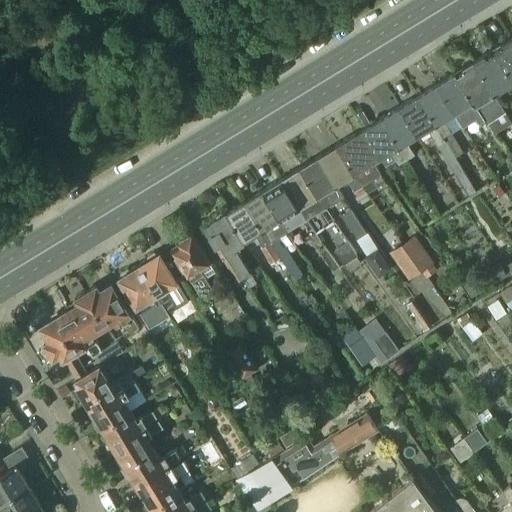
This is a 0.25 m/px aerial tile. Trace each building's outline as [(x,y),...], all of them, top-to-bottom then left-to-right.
[(511,37),(493,49),(511,78),(511,37)] [(474,61),(494,93),(511,82),(511,78),(493,49),(474,61)] [(494,93),(474,61),(457,71),(477,103),(481,112),(488,122),(505,112),(494,93)] [(477,103),(457,71),(438,83),(456,111),(466,105),(473,117),(481,112),(477,103)] [(453,130),(445,118),(456,111),(438,83),(420,94),(445,135),(453,130)] [(418,134),(429,127),(439,144),(447,139),(445,136),(446,136),(445,135),(420,94),(401,105),(418,134)] [(418,134),(401,105),(382,116),(407,156),(415,152),(408,140),(418,134)] [(407,156),(382,116),(365,127),(387,164),(397,157),(406,171),(414,166),(407,156)] [(375,160),(357,131),(339,143),(363,183),(382,172),(375,160)] [(445,136),(447,139),(457,155),(465,151),(453,132),(446,136),(445,136)] [(457,155),(447,139),(439,144),(457,172),(464,168),(457,155)] [(355,188),(363,183),(339,143),(320,154),(338,183),(348,177),(355,188)] [(345,195),(338,183),(320,154),(302,165),(326,206),(345,195)] [(308,217),(326,206),(302,165),(283,177),(308,217)] [(290,229),(308,217),(283,177),(265,188),(290,229)] [(290,229),(265,188),(247,199),(271,240),(290,229)] [(271,240),(247,199),(228,210),(246,239),(256,233),(275,264),(283,259),(278,250),(271,240)] [(385,257),(351,208),(341,215),(351,230),(352,229),(369,254),(365,256),(372,266),(385,257)] [(246,240),(246,239),(228,210),(224,213),(223,211),(216,212),(212,218),(214,220),(205,225),(238,278),(252,270),(237,246),(246,240)] [(179,240),(180,243),(173,248),(206,300),(217,293),(209,279),(217,273),(192,232),(179,240)] [(414,233),(402,242),(421,269),(422,269),(427,276),(437,269),(432,262),(433,261),(414,233)] [(357,255),(348,241),(334,250),(344,264),(357,255)] [(409,278),(421,269),(402,242),(390,250),(409,278)] [(286,245),(278,250),(283,259),(290,270),(298,281),(305,277),(286,245)] [(141,263),(164,301),(170,312),(191,299),(161,251),(141,263)] [(489,285),(506,274),(498,261),(481,272),(489,285)] [(174,319),(170,312),(164,301),(141,263),(120,276),(138,305),(146,300),(151,308),(154,307),(165,324),(174,319)] [(489,285),(481,272),(464,283),(472,296),(489,285)] [(101,288),(98,283),(88,289),(109,325),(122,316),(131,331),(140,326),(113,281),(101,288)] [(506,301),(511,297),(511,284),(500,292),(506,301)] [(101,362),(109,357),(95,333),(109,325),(88,289),(76,296),(79,302),(67,309),(88,344),(100,363),(101,362)] [(500,297),(489,302),(496,317),(507,311),(500,297)] [(433,327),(415,301),(408,306),(426,331),(433,327)] [(63,357),(64,358),(75,352),(88,344),(67,309),(41,325),(50,339),(45,342),(55,358),(62,354),(63,357)] [(462,326),(472,320),(467,312),(457,318),(462,326)] [(376,355),(355,326),(343,334),(364,363),(376,355)] [(388,358),(399,349),(385,330),(374,339),(388,358)] [(243,378),(259,368),(242,341),(226,350),(243,378)] [(87,371),(75,352),(64,358),(76,378),(87,371)] [(412,365),(404,353),(388,364),(397,376),(412,365)] [(100,363),(87,371),(76,378),(79,383),(72,388),(80,400),(84,397),(90,407),(136,379),(131,371),(113,382),(101,362),(100,363)] [(291,385),(302,380),(298,373),(287,378),(291,385)] [(96,418),(94,419),(99,428),(102,427),(133,408),(148,399),(141,387),(149,382),(144,374),(136,379),(90,407),(96,418)] [(172,383),(169,379),(160,384),(163,389),(172,383)] [(139,419),(133,408),(102,427),(99,428),(105,438),(108,437),(113,446),(160,418),(167,414),(161,406),(139,419)] [(293,485),(286,474),(298,466),(304,478),(344,451),(381,428),(369,412),(315,445),(308,435),(273,456),(237,477),(236,478),(258,508),(293,485)] [(160,418),(113,446),(118,455),(116,456),(123,466),(125,465),(156,446),(150,436),(165,427),(160,418)] [(497,418),(485,428),(494,439),(506,429),(497,418)] [(477,428),(466,437),(476,452),(488,443),(477,428)] [(466,437),(460,441),(453,447),(463,461),(476,452),(466,437)] [(283,449),(278,440),(267,447),(272,455),(283,449)] [(156,446),(125,465),(123,466),(128,476),(131,475),(136,484),(168,466),(188,454),(182,444),(162,456),(156,446)] [(209,464),(220,458),(213,448),(203,454),(209,464)] [(247,470),(258,463),(252,452),(240,459),(247,470)] [(0,473),(10,468),(4,457),(0,458),(0,473)] [(169,468),(168,466),(136,484),(144,498),(142,499),(148,509),(182,489),(175,478),(190,468),(185,459),(169,468)] [(17,464),(10,468),(0,473),(0,503),(30,485),(17,464)] [(440,511),(416,477),(370,511),(440,511)] [(511,484),(511,483),(503,489),(511,500),(511,484)] [(30,485),(0,503),(0,505),(4,511),(32,511),(43,506),(30,485)] [(150,511),(185,511),(208,498),(203,490),(188,499),(182,489),(148,509),(150,511)] [(204,511),(213,507),(208,498),(185,511),(204,511)] [(263,511),(273,506),(270,501),(258,508),(260,511),(263,511)] [(511,511),(511,501),(498,511),(511,511)]
